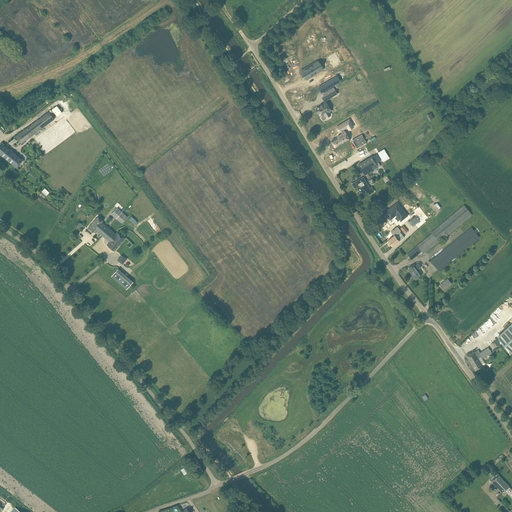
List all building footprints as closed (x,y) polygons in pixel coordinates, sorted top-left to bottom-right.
[(314,63),(301,71),(306,79),(311,76),(311,75),(318,70),(314,64),(314,63)] [(333,78),(318,87),(322,93),(336,84),(333,78)] [(335,90),(327,95),(329,99),(337,93),(335,90)] [(69,96),(64,92),(60,98),(66,101),(69,96)] [(329,107),(326,101),(322,104),(323,105),(321,107),(320,106),(319,107),(318,107),(317,107),(317,108),(315,109),(318,114),(320,112),(322,116),(324,115),(326,117),(331,115),(329,112),(331,110),(329,107)] [(21,143),(50,122),(54,119),(49,112),(16,137),(21,143)] [(337,138),(330,142),(335,150),(344,144),(345,145),(346,144),(351,141),(350,139),(349,137),(347,135),(348,135),(347,134),(346,132),(345,132),(344,130),(344,129),(348,127),(347,126),(352,123),(353,124),(350,118),(337,126),(340,132),(341,131),(342,134),(337,137),(337,138)] [(364,132),(356,136),(362,146),(370,141),(364,132)] [(23,160),(6,146),(2,143),(0,145),(0,153),(17,167),(23,160)] [(358,165),(364,176),(378,167),(372,157),(358,165)] [(368,191),(369,194),(374,191),(371,187),(370,188),(363,177),(352,184),(355,188),(357,187),(360,192),(362,191),(363,194),(368,191)] [(385,213),(386,215),(389,213),(393,218),(396,215),(401,221),(407,216),(402,210),(403,209),(397,203),(385,213)] [(439,242),(472,215),(464,205),(431,232),(432,233),(407,254),(412,259),(421,251),(423,254),(437,242),(438,243),(440,242),(439,242)] [(139,207),(134,211),(139,218),(144,214),(139,207)] [(117,219),(122,213),(117,208),(111,215),(117,219)] [(128,217),(122,213),(117,219),(122,224),(128,217)] [(102,221),(98,217),(88,228),(93,232),(95,229),(103,236),(104,235),(103,234),(108,228),(101,222),(102,221)] [(116,234),(108,228),(103,234),(104,235),(103,236),(109,242),(107,245),(114,251),(125,239),(117,232),(116,234)] [(439,271),(479,237),(471,228),(431,261),(439,271)] [(395,235),(392,237),(388,241),(392,246),(399,241),(398,239),(401,236),(399,233),(395,236),(395,235)] [(127,259),(122,255),(117,260),(122,265),(127,259)] [(414,265),(409,269),(412,274),(413,273),(414,275),(413,276),(416,280),(422,275),(418,269),(421,267),(419,263),(415,266),(414,265)] [(133,282),(118,269),(112,276),(127,289),(133,282)] [(446,280),(440,285),(444,290),(450,285),(446,280)] [(497,315),(499,313),(496,310),(491,315),(496,321),(499,318),(497,315)] [(511,322),(497,337),(511,353),(511,322)] [(474,352),(467,356),(475,371),(483,366),(482,365),(478,358),(480,357),(482,356),(483,358),(491,353),(488,348),(480,353),(478,350),(475,352),(474,352)] [(187,466),(181,469),(184,475),(190,472),(187,466)] [(509,487),(499,475),(492,481),(503,493),(509,487)]
